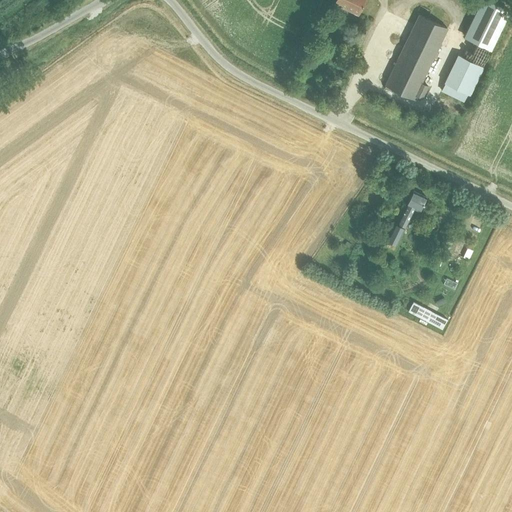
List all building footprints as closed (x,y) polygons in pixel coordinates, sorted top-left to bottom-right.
[(358,15),(364,0),(335,0),(334,4),(358,15)] [(491,48),(509,11),(485,0),(480,0),(464,35),(491,48)] [(422,98),(428,86),(421,82),(447,27),(420,14),(386,86),(413,99),(415,94),(422,98)] [(458,54),(441,90),(464,101),(481,65),(458,54)] [(419,211),(427,197),(413,190),(402,213),(397,223),(405,227),(410,217),(414,209),(419,211)] [(397,245),(405,229),(394,224),(386,240),(397,245)] [(468,248),(464,257),(469,259),(473,250),(468,248)] [(432,300),(433,306),(442,303),(440,297),(432,300)] [(448,319),(414,301),(409,311),(443,329),(448,319)]
